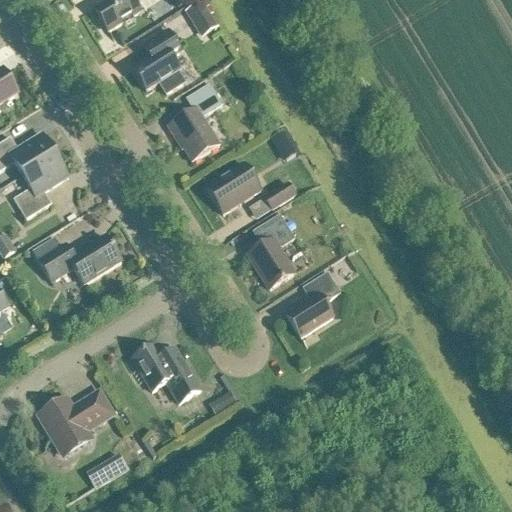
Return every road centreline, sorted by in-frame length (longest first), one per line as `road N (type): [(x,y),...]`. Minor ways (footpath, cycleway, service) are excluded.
road 1 (residential): [(47,0),(258,333),(259,355),(249,366),(223,363),(181,298)]
road 2 (residential): [(181,298),(0,0)]
road 3 (residential): [(0,417),(5,402),(181,298)]
